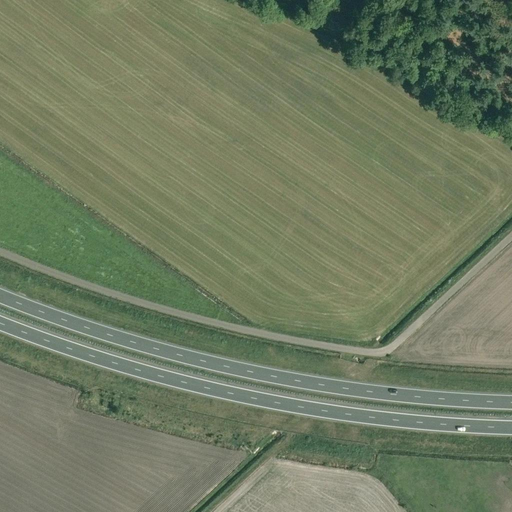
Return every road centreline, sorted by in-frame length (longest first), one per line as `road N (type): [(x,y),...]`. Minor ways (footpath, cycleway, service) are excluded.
road 1 (unclassified): [(0,250),(184,315),(379,352),(511,235)]
road 2 (trunk): [(511,401),(271,376),(150,347),(0,295)]
road 3 (trunk): [(0,323),(123,365),(265,399),(511,426)]
